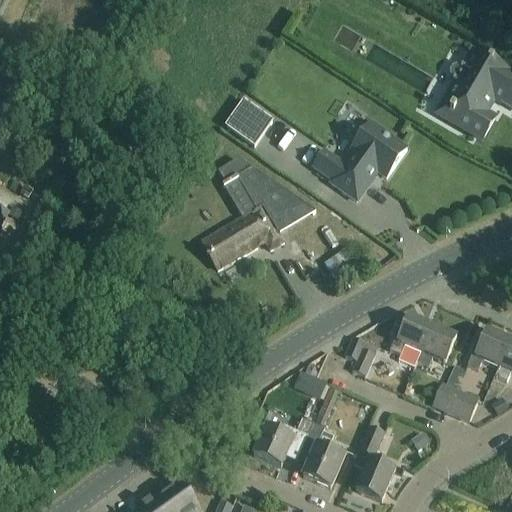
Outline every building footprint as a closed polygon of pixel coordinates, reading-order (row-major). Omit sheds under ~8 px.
[(462,68),(461,69),(460,69),(458,68),(457,68),(455,69),(454,69),(452,70),(451,71),(450,72),(450,74),(449,75),(449,77),(450,78),(450,79),(451,81),(452,82),(453,83),(453,84),(455,85),(441,110),(450,115),(449,117),(453,119),(454,117),(470,127),(466,133),(482,143),(494,121),(486,116),(495,100),(511,110),(511,77),(493,67),(493,66),(490,63),(489,64),(486,63),(478,77),(462,68)] [(0,93),(0,132),(16,102),(0,93)] [(247,99),(227,128),(258,149),(277,119),(247,99)] [(352,157),(344,169),(324,155),(313,170),(333,184),(331,187),(357,205),(377,175),(386,181),(407,152),(384,137),(386,135),(374,126),(372,128),(370,127),(350,156),(352,157)] [(240,221),(201,245),(218,274),(265,246),(269,254),(284,245),(279,237),(315,216),(238,164),(218,176),(227,191),(223,192),(240,221)] [(0,211),(0,229),(8,216),(0,211)] [(23,246),(11,267),(24,274),(35,253),(23,246)] [(353,258),(328,273),(336,285),(360,271),(353,258)] [(394,344),(389,354),(401,359),(398,365),(414,372),(417,366),(432,330),(409,320),(398,345),(394,344)] [(457,341),(432,330),(417,366),(428,372),(433,362),(445,368),(457,341)] [(498,372),(510,345),(487,334),(475,361),(472,360),(468,370),(479,375),(483,366),(498,372)] [(353,342),(345,361),(356,366),(352,376),(365,381),(374,359),(362,354),(365,348),(353,342)] [(511,345),(510,345),(498,372),(494,381),(506,386),(510,377),(511,377),(511,345)] [(447,391),(452,393),(461,373),(455,370),(447,391)] [(288,391),(298,395),(303,383),(294,379),(288,391)] [(311,381),(305,397),(320,403),(326,387),(311,381)] [(452,393),(447,391),(442,389),(433,411),(444,415),(454,394),(452,393)] [(406,390),(403,398),(411,402),(414,394),(406,390)] [(329,394),(314,428),(322,432),(337,398),(329,394)] [(454,394),(444,415),(456,420),(465,399),(454,394)] [(479,404),(465,399),(456,420),(469,426),(479,404)] [(497,421),(508,415),(502,404),(491,410),(497,421)] [(297,465),(313,428),(302,423),(298,435),(283,429),(280,436),(266,430),(254,459),(281,470),(285,460),(297,465)] [(313,428),(297,465),(307,469),(303,479),(330,491),(346,455),(330,448),(333,440),(323,435),(324,432),(322,432),(314,428),(313,428)] [(360,454),(354,469),(364,474),(356,494),(382,504),(395,473),(369,463),(370,459),(375,461),(385,437),(370,431),(363,449),(360,454)] [(411,445),(418,456),(428,449),(421,438),(411,445)] [(142,511),(196,511),(186,498),(178,487),(166,495),(142,511)]
